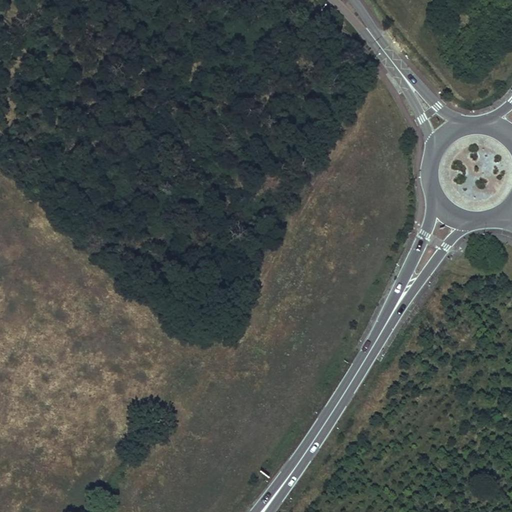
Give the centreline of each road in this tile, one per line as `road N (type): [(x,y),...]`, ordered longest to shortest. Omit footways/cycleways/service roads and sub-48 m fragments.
road 1 (secondary): [(403,292),(285,485)]
road 2 (unclassified): [(333,0),(408,89),(436,149)]
road 3 (unclassified): [(463,124),(437,107),(353,0)]
